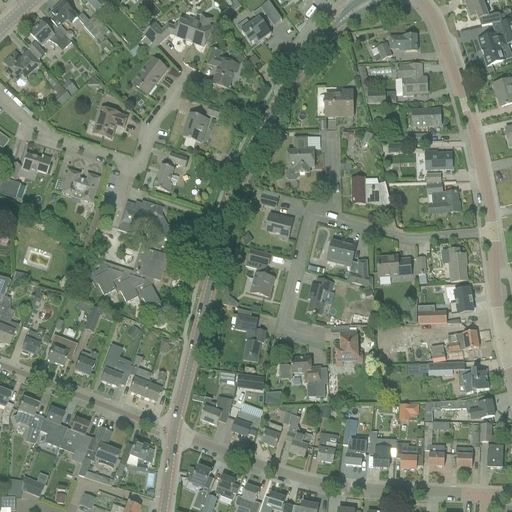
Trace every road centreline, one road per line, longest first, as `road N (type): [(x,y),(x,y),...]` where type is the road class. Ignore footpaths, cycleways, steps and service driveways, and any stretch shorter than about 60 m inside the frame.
road 1 (tertiary): [(173,433),(231,208),(284,94)]
road 2 (residential): [(483,494),(333,488),(173,433)]
road 3 (residential): [(193,78),(152,125),(141,157),(128,164),(50,139),(0,95)]
road 4 (residential): [(491,231),(464,96),(420,0)]
road 5 (residential): [(0,365),(173,433)]
road 6 (residential): [(323,340),(288,328),(284,319),(306,222),(313,214),(333,216)]
road 7 (residential): [(333,216),(413,237),(491,231)]
